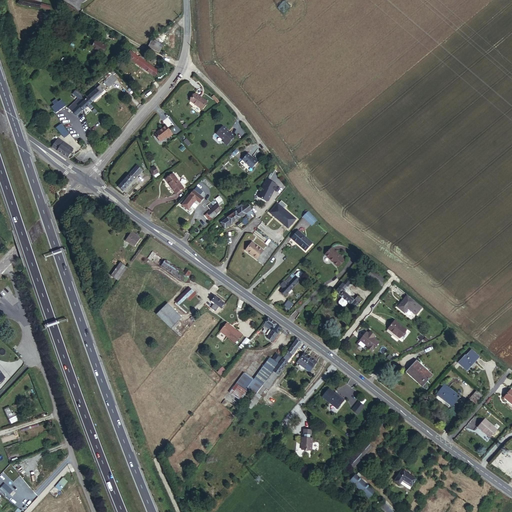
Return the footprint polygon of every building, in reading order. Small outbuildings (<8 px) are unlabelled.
[(39,8),(40,2),(27,0),(17,0),(17,4),(39,8)] [(162,44),(156,40),(151,47),(162,53),(164,49),(161,47),(162,44)] [(96,43),(92,50),(102,56),(106,48),(96,43)] [(157,70),(130,51),(126,57),(152,76),(157,70)] [(111,74),(103,83),(107,88),(116,79),(111,74)] [(100,93),(96,89),(88,96),(93,101),(101,94),(100,93)] [(206,104),(195,96),(190,103),(201,111),(206,104)] [(66,106),(62,100),(59,102),(57,99),(50,104),(57,113),(66,106)] [(82,112),(90,104),(86,99),(78,107),(75,104),(69,111),(75,117),(82,111),(82,112)] [(64,138),(68,134),(57,119),(52,123),(64,138)] [(164,128),(155,136),(160,142),(166,137),(167,139),(171,135),(164,128)] [(222,128),(216,135),(224,142),(223,143),(226,146),(234,138),(230,135),(222,128)] [(72,150),(58,139),(51,148),(67,159),(72,150)] [(253,160),(247,155),(242,161),(252,169),(258,162),(254,158),(253,160)] [(136,167),(117,187),(123,192),(141,171),(136,167)] [(172,176),(164,182),(174,196),(182,189),(172,176)] [(268,202),(277,186),(266,180),(262,187),(263,187),(257,197),(266,202),(268,202)] [(202,200),(192,192),(188,196),(198,204),(202,200)] [(217,205),(202,216),(207,220),(215,214),(216,215),(220,211),(217,207),(223,203),(221,201),(223,199),(221,197),(219,198),(218,197),(213,200),(217,205)] [(218,222),(224,230),(238,219),(250,210),(247,204),(236,210),(235,208),(230,211),(232,214),(225,219),(224,218),(218,222)] [(277,206),(269,215),(287,231),(295,222),(277,206)] [(316,221),(306,214),(302,220),(311,228),(316,221)] [(290,238),(304,251),(310,243),(297,231),(290,238)] [(142,238),(133,232),(127,240),(136,246),(142,238)] [(263,253),(253,245),(246,252),(256,260),(263,253)] [(329,249),(322,255),(334,267),(341,260),(329,249)] [(180,271),(161,258),(157,263),(180,279),(187,270),(182,267),(180,271)] [(119,280),(131,264),(124,259),(112,275),(119,280)] [(380,286),(385,281),(372,271),(367,267),(363,271),(368,275),(367,276),(380,286)] [(287,282),(286,285),(283,282),(279,286),(282,289),(279,292),(282,295),(283,294),(284,295),(285,294),(286,295),(299,281),(298,280),(301,277),(301,275),(298,272),(297,272),(291,279),(290,278),(286,281),(287,282)] [(346,278),(342,284),(346,287),(350,281),(346,278)] [(346,287),(342,284),(334,292),(341,298),(337,302),(338,304),(342,307),(343,307),(346,303),(354,309),(361,300),(356,296),(353,300),(343,291),(346,287)] [(196,295),(194,292),(189,296),(187,298),(189,301),(196,295)] [(187,298),(189,296),(186,293),(176,302),(179,305),(187,298)] [(420,308),(405,296),(396,306),(403,312),(406,308),(414,315),(420,308)] [(221,309),(225,304),(215,297),(211,302),(213,303),(211,306),(216,309),(218,307),(221,309)] [(290,310),(294,304),(288,300),(284,306),(290,310)] [(180,318),(168,303),(156,313),(169,328),(180,318)] [(270,318),(264,325),(272,332),(267,339),(273,343),(284,328),(270,318)] [(405,330),(393,320),(387,328),(398,338),(405,330)] [(239,333),(228,323),(221,332),(236,344),(243,335),(240,332),(239,333)] [(367,333),(365,331),(358,339),(366,346),(365,347),(370,351),(377,342),(371,337),(373,335),(368,331),(367,333)] [(451,338),(443,331),(439,336),(448,342),(451,338)] [(304,343),(299,339),(287,355),(292,358),(304,343)] [(464,356),(457,364),(466,372),(477,358),(470,352),(465,357),(464,356)] [(314,358),(306,353),(298,362),(306,369),(314,358)] [(271,356),(261,369),(270,376),(277,366),(278,367),(281,363),(279,362),(282,357),(278,354),(275,358),(273,356),(271,356)] [(269,376),(275,380),(289,362),(284,358),(281,363),(278,367),(277,366),(270,376),(269,376)] [(319,362),(314,358),(306,369),(311,372),(319,362)] [(418,358),(409,369),(422,381),(426,376),(428,378),(433,372),(418,358)] [(270,376),(261,369),(254,379),(245,373),(237,383),(252,395),(256,391),(257,393),(269,376),(270,376)] [(273,383),(275,380),(269,376),(257,393),(261,396),(268,387),(270,389),(274,384),(273,383)] [(447,384),(439,394),(453,406),(460,397),(447,384)] [(337,394),(330,388),(323,397),(338,409),(345,400),(337,394)] [(471,408),(480,397),(476,393),(466,404),(471,408)] [(352,410),(359,415),(365,406),(358,401),(352,410)] [(10,409),(6,410),(11,424),(18,421),(15,412),(12,413),(10,409)] [(484,419),(477,427),(484,432),(485,431),(490,436),(496,429),(484,419)] [(303,446),(303,450),(312,451),(313,439),(304,438),(303,442),(302,441),(302,446),(303,446)] [(371,448),(365,442),(347,462),(353,468),(371,448)] [(336,457),(331,463),(334,465),(339,460),(336,457)] [(415,481),(401,471),(395,481),(400,485),(402,481),(411,487),(415,481)] [(375,492),(357,475),(351,480),(370,497),(375,492)] [(60,491),(68,482),(63,477),(55,487),(60,491)] [(1,493),(7,497),(11,491),(5,487),(1,493)] [(392,511),(383,502),(379,506),(385,511),(392,511)]
